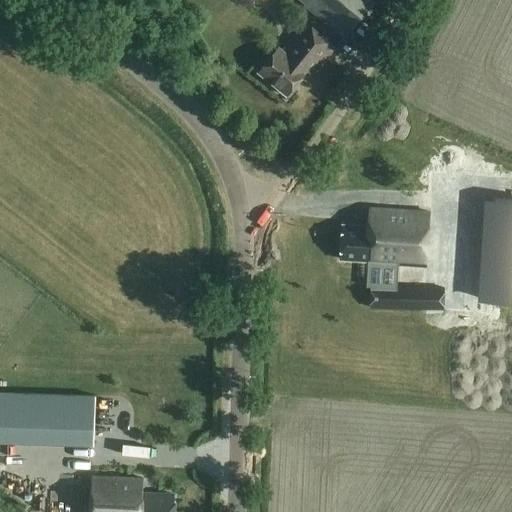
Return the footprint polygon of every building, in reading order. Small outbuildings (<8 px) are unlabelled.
[(344,39),(375,0),(299,0),(304,3),(305,7),(344,39)] [(314,76),(337,48),(306,22),(283,49),(280,46),(258,72),(287,96),(308,71),(314,76)] [(344,225),(342,259),(367,260),(367,264),(380,264),(403,265),(429,266),(431,210),(371,208),(370,226),(344,225)] [(489,237),(450,237),(450,254),(489,255),(489,237)] [(370,286),(370,308),(443,311),(444,289),(402,288),(371,286),(370,286)] [(0,393),(0,442),(94,446),(95,397),(0,393)] [(173,511),(174,495),(144,494),(144,480),(92,478),(90,511),(173,511)]
